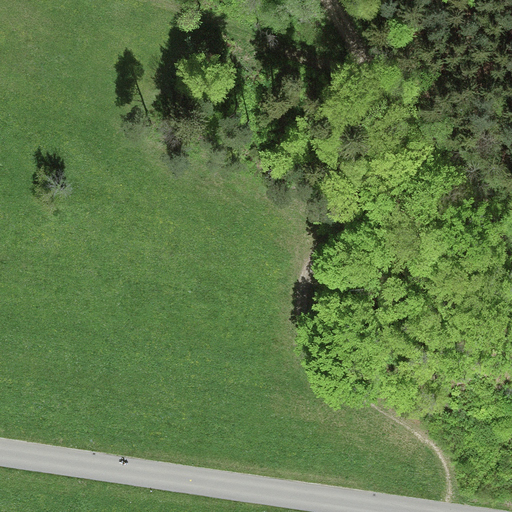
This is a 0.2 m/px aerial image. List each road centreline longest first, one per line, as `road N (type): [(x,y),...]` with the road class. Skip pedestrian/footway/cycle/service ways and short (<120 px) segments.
road 1 (tertiary): [(0,453),(409,511)]
road 2 (track): [(511,253),(324,0)]
